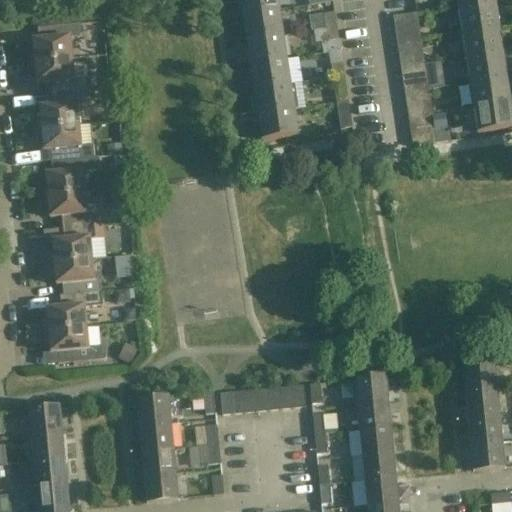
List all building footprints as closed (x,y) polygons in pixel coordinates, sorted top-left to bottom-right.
[(277,0),(240,0),(243,18),(280,12),(277,0)] [(496,3),(495,0),(456,0),(458,9),(496,3)] [(500,28),(496,3),(458,9),(462,34),(500,28)] [(283,37),(280,12),(243,18),(247,43),(283,37)] [(325,31),(336,29),(334,14),(323,16),(325,31)] [(394,30),(418,27),(416,15),(393,19),(394,30)] [(29,53),(30,65),(72,60),(70,39),(81,37),(80,26),(37,30),(38,41),(32,41),(33,53),(29,53)] [(396,42),(420,38),(418,27),(394,30),(396,42)] [(504,53),(500,28),(462,34),(466,59),(504,53)] [(338,42),(336,29),(325,31),(327,44),(338,42)] [(287,62),(283,37),(247,43),(251,68),(287,62)] [(398,54),(421,50),(420,38),(396,42),(398,54)] [(400,65),(423,62),(421,50),(398,54),(400,65)] [(507,78),(504,53),(466,59),(469,84),(507,78)] [(43,85),(44,97),(87,93),(85,80),(74,81),(72,60),(30,65),(31,74),(35,74),(37,86),(43,85)] [(291,87),(287,62),(251,68),(254,93),(291,87)] [(402,77),(425,74),(423,62),(400,65),(402,77)] [(332,81),(344,79),(341,64),(330,66),(332,81)] [(404,89),(427,86),(425,74),(402,77),(404,89)] [(511,103),(507,78),(469,84),(473,109),(511,103)] [(344,79),(332,81),(334,93),(336,105),(348,103),(346,91),(344,79)] [(405,101),(429,97),(427,86),(404,89),(405,101)] [(295,112),(291,87),(254,93),(258,118),(295,112)] [(88,105),(87,93),(44,97),(46,108),(39,108),(40,119),(36,120),(37,131),(79,127),(77,106),(88,105)] [(431,109),(429,97),(405,101),(407,113),(431,109)] [(511,107),(511,103),(473,109),(477,135),(511,129),(511,107)] [(432,121),(431,109),(407,113),(409,125),(432,121)] [(295,112),(258,118),(262,142),(299,136),(295,112)] [(350,115),(338,117),(340,131),(352,129),(350,115)] [(434,133),(432,121),(409,125),(411,137),(434,133)] [(81,147),(79,127),(37,131),(38,140),(42,140),(43,152),(51,152),(52,163),(98,159),(98,157),(94,157),(93,146),(81,147)] [(434,133),(411,137),(413,148),(436,145),(434,133)] [(121,156),(120,145),(108,146),(109,158),(116,157),(121,156)] [(99,171),(98,159),(52,163),(53,175),(45,176),(47,187),(42,187),(43,198),(86,194),(84,172),(99,171)] [(86,194),(43,198),(44,208),(49,207),(50,218),(56,218),(62,217),(63,229),(94,226),(93,215),(88,215),(86,194)] [(122,224),(121,213),(105,215),(106,225),(122,224)] [(53,252),(49,253),(50,264),(92,260),(91,240),(105,239),(104,225),(94,226),(63,229),(64,240),(58,241),(52,241),(53,252)] [(92,260),(50,264),(51,274),(55,273),(56,284),(55,284),(56,287),(61,286),(62,296),(100,293),(99,282),(94,282),(94,281),(92,260)] [(44,321),(45,333),(87,328),(84,307),(95,306),(101,306),(100,293),(62,296),(62,297),(58,298),(59,308),(46,309),(47,321),(44,321)] [(87,328),(45,333),(46,343),(50,343),(51,354),(57,353),(58,365),(102,361),(101,348),(89,349),(87,328)] [(465,397),(497,394),(495,368),(462,371),(465,397)] [(354,382),(356,407),(389,404),(386,378),(354,382)] [(321,405),(319,386),(310,387),(311,406),(321,405)] [(291,388),(293,410),(305,409),(303,387),(291,388)] [(291,388),(279,389),(281,412),(293,410),(291,388)] [(281,412),(279,389),(268,390),(270,413),(281,412)] [(268,390),(257,391),(259,414),(270,413),(268,390)] [(259,414),(257,391),(245,392),(247,415),(259,414)] [(247,415),(245,392),(234,393),(236,416),(247,415)] [(236,416),(234,393),(222,395),(224,417),(236,416)] [(468,422),(500,419),(497,394),(465,397),(468,422)] [(215,416),(213,396),(203,398),(205,417),(215,416)] [(139,402),(141,428),(173,425),(170,399),(139,402)] [(391,429),(389,404),(356,407),(359,433),(391,429)] [(28,413),(31,439),(63,435),(60,410),(28,413)] [(314,437),(325,436),(324,432),(338,431),(337,416),(312,418),(314,437)] [(470,447),(503,444),(500,419),(468,422),(470,447)] [(143,453),(175,450),(173,425),(141,428),(143,453)] [(208,446),(218,445),(217,427),(207,428),(208,446)] [(394,454),(391,429),(359,433),(361,458),(394,454)] [(65,460),(63,435),(31,439),(33,464),(65,460)] [(327,455),(325,436),(314,437),(316,456),(327,455)] [(505,469),(503,444),(470,447),(473,473),(505,469)] [(208,448),(199,449),(200,468),(220,467),(218,445),(208,446),(208,448)] [(146,478),(178,475),(175,450),(143,453),(146,478)] [(396,480),(394,454),(361,458),(364,483),(396,480)] [(68,485),(65,460),(33,464),(36,489),(68,485)] [(319,487),(330,486),(328,467),(317,468),(319,487)] [(178,475),(146,478),(148,503),(180,500),(178,475)] [(223,497),(221,478),(211,479),(213,498),(223,497)] [(399,505),(396,480),(364,483),(367,508),(399,505)] [(54,511),(70,510),(68,485),(36,489),(38,511),(54,511)] [(330,486),(319,487),(321,506),(331,506),(330,486)] [(510,505),(509,495),(490,496),(491,507),(510,505)]
